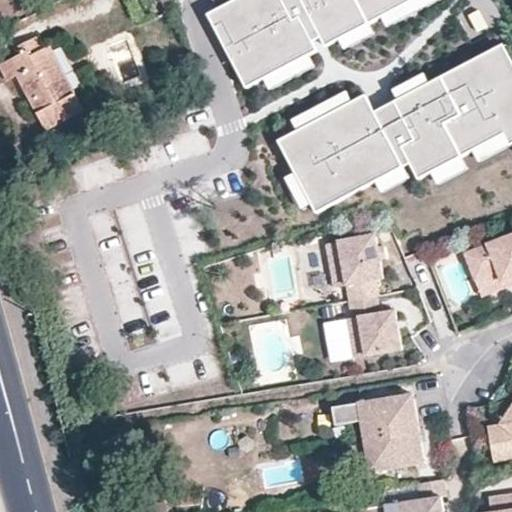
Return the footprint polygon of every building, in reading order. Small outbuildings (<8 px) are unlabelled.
[(239,0),(207,17),(247,91),(266,81),(310,57),(319,52),(314,43),(321,39),(326,48),(341,40),(370,25),(384,17),(415,0),(239,0)] [(415,0),(384,17),(389,28),(441,0),(415,0)] [(370,25),(341,40),(346,51),(376,35),(370,25)] [(80,93),(56,43),(45,47),(39,36),(18,45),(22,54),(0,64),(0,65),(8,80),(18,75),(23,72),(36,96),(31,98),(47,129),(90,110),(80,93)] [(80,93),(89,86),(64,39),(56,43),(80,93)] [(511,52),(509,46),(498,51),(511,76),(511,52)] [(399,101),(376,114),(367,97),(353,104),(299,133),(279,144),(297,176),(313,207),(318,216),(377,184),(404,170),(411,166),(420,181),(433,174),(462,158),(475,151),(506,135),(511,146),(511,145),(511,76),(498,51),(497,49),(431,84),(399,101)] [(310,57),(266,81),(271,91),(315,68),(310,57)] [(23,72),(18,75),(31,98),(36,96),(23,72)] [(399,101),(431,84),(425,74),(394,91),(399,101)] [(299,133),(353,104),(347,94),(293,122),(299,133)] [(506,135),(475,151),(481,162),(511,146),(506,135)] [(462,158),(433,174),(440,186),(468,171),(462,158)] [(404,170),(377,184),(383,194),(409,180),(404,170)] [(313,207),(297,176),(286,182),(302,213),(313,207)] [(378,234),(341,239),(341,241),(348,284),(351,300),(379,295),(380,295),(378,279),(385,279),(383,266),(382,259),(380,247),(378,234)] [(511,235),(466,253),(476,279),(499,270),(504,281),(511,277),(511,235)] [(336,286),(348,284),(341,241),(328,243),(336,286)] [(386,246),(380,247),(382,259),(388,258),(386,246)] [(499,270),(476,279),(482,296),(511,284),(511,277),(504,281),(499,270)] [(381,313),(379,295),(351,300),(353,317),(349,318),(352,337),(364,335),(367,355),(403,349),(399,326),(397,310),(381,313)] [(355,357),(367,355),(364,335),(352,337),(355,357)] [(367,439),(422,428),(417,408),(415,399),(405,400),(404,395),(334,408),(337,426),(364,421),(367,439)] [(511,414),(506,425),(492,427),(497,462),(511,459),(511,414)] [(425,442),(422,428),(367,439),(374,473),(418,464),(418,458),(428,457),(425,442)] [(444,511),(443,499),(448,499),(446,490),(445,482),(418,486),(421,502),(363,511),(362,511),(444,511)] [(511,493),(490,496),(492,511),(493,511),(511,509),(511,493)]
